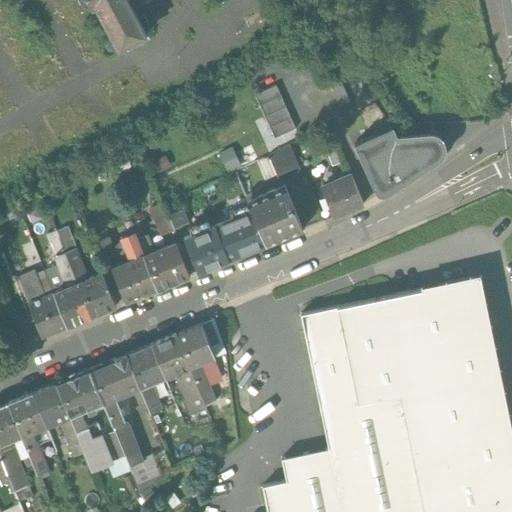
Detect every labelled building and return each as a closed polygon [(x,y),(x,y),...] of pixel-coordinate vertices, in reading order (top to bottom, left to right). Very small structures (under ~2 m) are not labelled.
[(78,0),(78,2),(82,8),(92,11),(93,14),(96,12),(113,41),(111,42),(107,49),(110,56),(118,55),(145,42),(134,19),(131,12),(152,1),(151,0),(78,0)] [(374,105),(371,106),(357,76),(344,79),(370,137),(391,128),(374,105)] [(350,104),(341,83),(330,87),(340,109),(350,104)] [(276,85),(255,94),(273,138),(294,129),(276,85)] [(370,137),(354,144),(375,192),(377,194),(379,195),(381,195),(384,194),(402,183),(403,184),(441,159),(443,153),(443,147),(441,141),(436,136),(430,133),(395,136),(391,128),(370,137)] [(289,145),(267,156),(275,175),(297,166),(289,145)] [(349,175),(321,186),(333,217),(362,205),(349,175)] [(283,186),(254,198),(252,194),(246,197),(251,212),(265,245),(302,230),(283,186)] [(179,212),(175,200),(163,206),(172,229),(187,223),(182,211),(179,212)] [(162,203),(152,208),(162,233),(172,229),(163,206),(162,203)] [(251,212),(214,226),(228,261),(265,245),(251,212)] [(214,226),(193,235),(190,228),(181,231),(198,273),(228,261),(214,226)] [(56,231),(65,252),(76,248),(73,239),(68,227),(56,231)] [(65,252),(57,232),(46,237),(58,267),(67,288),(77,284),(65,252)] [(137,238),(134,232),(123,236),(133,260),(111,268),(125,303),(157,290),(137,238)] [(175,242),(152,251),(145,235),(137,238),(157,290),(189,277),(175,242)] [(115,254),(108,238),(95,243),(102,259),(115,254)] [(76,248),(65,252),(77,284),(91,317),(116,307),(102,274),(90,279),(88,274),(76,248)] [(77,284),(67,288),(58,267),(45,272),(47,278),(67,327),(91,317),(77,284)] [(47,278),(39,281),(35,271),(17,278),(42,338),(67,327),(47,278)] [(472,278),(301,314),(328,448),(281,458),(286,480),(262,485),(268,511),(478,511),(511,505),(511,471),(499,411),(505,410),(503,400),(501,392),(496,393),(472,278)] [(212,319),(201,324),(214,356),(225,352),(212,319)] [(201,324),(176,334),(204,405),(214,400),(200,362),(214,356),(201,324)] [(176,334),(152,344),(165,377),(179,371),(181,376),(178,381),(191,413),(205,407),(204,405),(176,334)] [(152,344),(127,354),(140,387),(150,412),(161,408),(150,382),(165,377),(152,344)] [(124,419),(116,397),(140,387),(127,354),(90,369),(103,402),(117,435),(130,466),(144,461),(143,458),(128,421),(124,419)] [(90,369),(57,383),(77,430),(88,426),(82,411),(103,402),(90,369)] [(57,383),(33,393),(46,426),(48,430),(54,428),(52,423),(60,420),(70,445),(81,441),(77,430),(57,383)] [(33,393),(8,403),(21,436),(33,432),(46,426),(33,393)] [(21,436),(8,403),(0,406),(0,452),(8,473),(15,490),(28,484),(18,460),(23,458),(27,467),(33,464),(32,462),(21,436)] [(106,439),(98,422),(88,426),(77,430),(81,441),(92,467),(108,460),(113,472),(118,470),(119,471),(130,466),(117,435),(106,439)] [(45,462),(33,432),(21,436),(32,462),(38,460),(40,465),(45,462)] [(165,449),(143,458),(144,461),(130,466),(141,493),(173,469),(165,449)] [(0,452),(0,476),(8,473),(0,452)] [(41,484),(33,464),(27,467),(35,487),(41,484)] [(28,484),(15,490),(21,503),(24,511),(25,511),(38,507),(28,484)] [(24,511),(21,503),(2,511),(24,511)]
